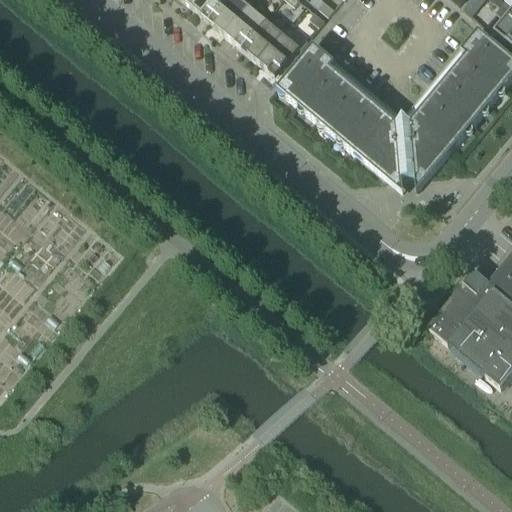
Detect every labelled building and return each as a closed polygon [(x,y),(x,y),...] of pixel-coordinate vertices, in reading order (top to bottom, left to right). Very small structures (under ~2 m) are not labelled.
[(175,0),(191,13),(202,0),(175,0)] [(208,27),(230,0),(202,0),(191,13),(208,27)] [(224,41),(249,12),(235,0),(230,0),(208,27),(224,41)] [(299,6),(292,0),(286,0),(284,3),(294,12),(299,6)] [(334,15),(324,7),(318,13),(328,21),(334,15)] [(511,13),(504,7),(500,12),(511,22),(511,13)] [(241,55),(266,26),(249,12),(224,41),(241,55)] [(511,22),(500,12),(495,17),(503,24),(493,36),(511,51),(511,22)] [(324,26),(314,18),(309,24),(319,32),(324,26)] [(257,68),(282,39),(266,26),(241,55),(257,68)] [(430,183),(466,139),(511,84),(511,64),(478,36),(460,57),(466,62),(410,128),(405,124),(400,125),(396,129),(330,74),(334,69),(313,51),(277,95),(285,102),(298,112),(305,118),(317,128),(387,187),(387,186),(429,182),(430,183)] [(275,83),(299,53),(282,39),(257,68),(275,83)] [(511,258),(488,288),(474,276),(427,333),(447,350),(493,295),(511,310),(511,258)]
